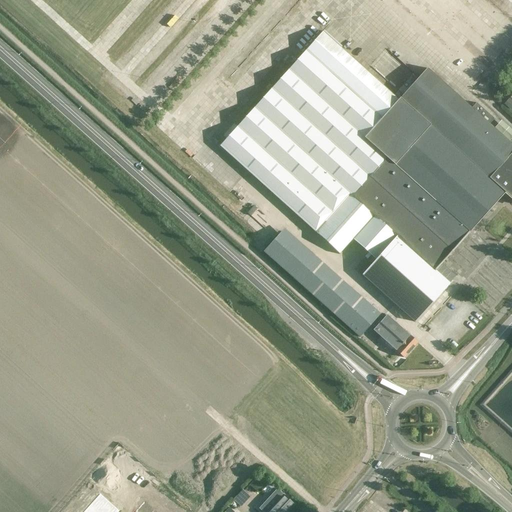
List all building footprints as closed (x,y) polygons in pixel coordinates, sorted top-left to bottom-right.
[(399,100),(398,99),(322,31),(219,146),(339,254),(374,216),(330,176),(399,100)] [(437,266),(503,193),(501,191),(502,190),(489,178),(511,152),(511,144),(427,68),(398,99),(399,100),(330,176),(434,270),(437,266)] [(511,152),(489,178),(502,190),(511,198),(511,152)] [(263,251),(331,311),(360,337),(378,317),(377,311),(352,288),(347,293),(280,233),(263,251)] [(449,283),(434,269),(434,270),(404,243),(397,236),(362,275),(415,322),(449,283)] [(386,315),(373,330),(380,336),(376,341),(377,342),(388,351),(392,347),(404,357),(417,342),(386,315)] [(250,496),(244,491),(242,489),(232,499),(241,507),(250,496)] [(277,489),(260,508),(263,511),(287,511),(294,505),(277,489)]
